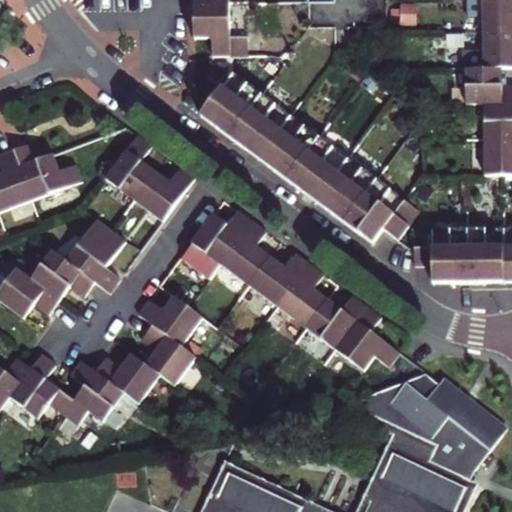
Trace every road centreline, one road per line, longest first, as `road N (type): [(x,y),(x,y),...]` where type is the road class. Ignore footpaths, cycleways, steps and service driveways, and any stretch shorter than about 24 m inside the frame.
road 1 (residential): [(225,166),(415,309),(476,333),(511,333)]
road 2 (residential): [(225,166),(98,337)]
